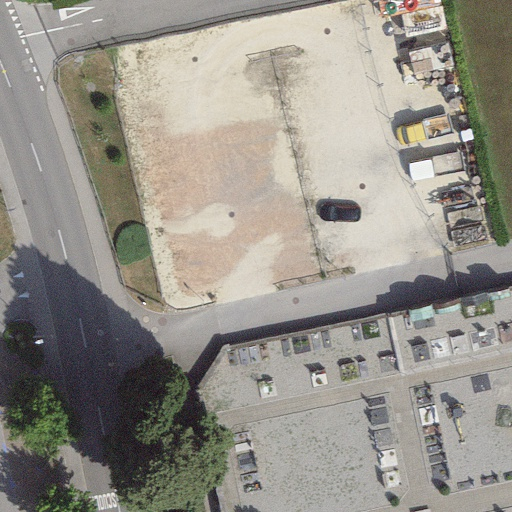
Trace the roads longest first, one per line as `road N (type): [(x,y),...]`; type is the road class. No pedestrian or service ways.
road 1 (tertiary): [(119,511),(89,351),(0,73)]
road 2 (unclassified): [(0,50),(233,0)]
